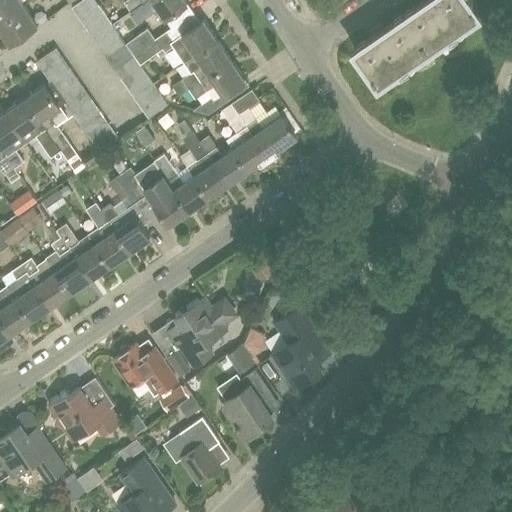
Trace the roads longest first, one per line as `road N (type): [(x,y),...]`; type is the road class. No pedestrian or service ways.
road 1 (residential): [(0,395),(365,143)]
road 2 (unclassified): [(228,511),(396,337),(474,189)]
